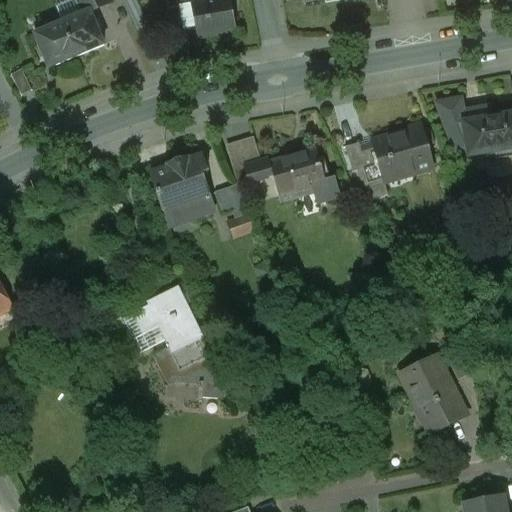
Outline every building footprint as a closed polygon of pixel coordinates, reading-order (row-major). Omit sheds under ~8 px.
[(110,4),(108,0),(75,0),(81,12),(84,11),(86,14),(88,13),(89,14),(110,4)] [(193,0),(165,0),(167,10),(191,6),(191,4),(194,4),(193,0)] [(213,0),(194,4),(191,4),(191,6),(197,40),(233,34),(227,0),(213,0)] [(86,14),(61,24),(75,58),(102,46),(89,14),(88,13),(86,14)] [(61,24),(46,31),(44,25),(33,29),(36,35),(34,36),(48,69),(75,58),(61,24)] [(21,71),(10,76),(21,97),(31,92),(21,71)] [(460,102),(437,106),(451,142),(447,143),(449,149),(453,148),(455,155),(470,153),(465,125),(489,120),(487,110),(462,114),(460,102)] [(511,115),(489,120),(465,125),(470,153),(471,157),(509,150),(510,158),(511,157),(511,115)] [(408,133),(372,143),(375,153),(384,184),(432,170),(420,127),(407,131),(408,133)] [(252,141),(240,144),(246,166),(259,163),(252,141)] [(240,144),(227,148),(234,170),(243,167),(246,166),(240,144)] [(362,157),(358,145),(345,149),(352,174),(357,172),(365,170),(362,157)] [(315,151),(269,164),(273,178),(281,204),(298,199),(297,193),(312,189),(325,185),(325,184),(315,151)] [(375,153),(362,157),(365,170),(357,172),(360,184),(362,183),(368,202),(388,197),(384,184),(375,153)] [(201,157),(168,168),(168,169),(150,175),(163,213),(183,206),(205,199),(209,197),(201,176),(207,173),(201,157)] [(246,166),(243,167),(248,185),(273,178),(269,164),(268,161),(259,163),(246,166)] [(325,185),(312,189),(316,203),(316,206),(338,200),(333,181),(325,184),(325,185)] [(205,199),(183,206),(189,223),(211,215),(205,199)] [(248,217),(228,225),(233,238),(253,231),(248,217)] [(262,265),(253,269),(258,278),(266,273),(262,265)] [(177,289),(145,305),(146,308),(136,313),(147,334),(157,329),(167,350),(151,358),(163,384),(198,386),(197,401),(217,401),(228,395),(201,341),(203,340),(177,289)] [(0,292),(0,313),(9,309),(0,292)] [(435,358),(400,376),(429,435),(464,417),(457,402),(459,402),(448,379),(446,380),(435,358)] [(505,511),(502,497),(462,505),(463,507),(467,506),(468,511),(505,511)]
